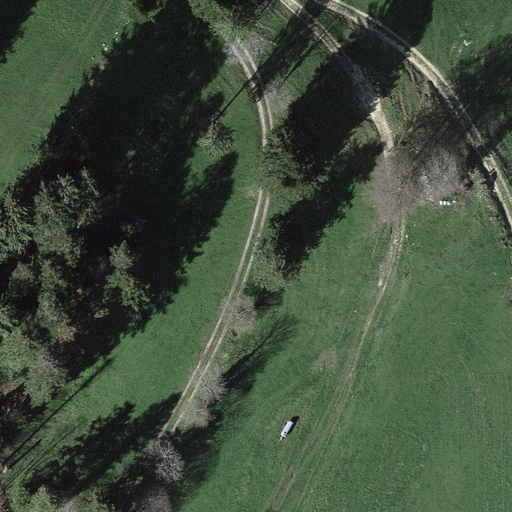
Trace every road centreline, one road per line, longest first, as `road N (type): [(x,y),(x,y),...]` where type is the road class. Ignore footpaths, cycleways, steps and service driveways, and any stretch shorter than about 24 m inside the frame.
road 1 (track): [(203,0),(261,73),(275,117),(278,169),(263,253),(185,426)]
road 2 (track): [(324,0),(393,37),(442,84),(511,213)]
